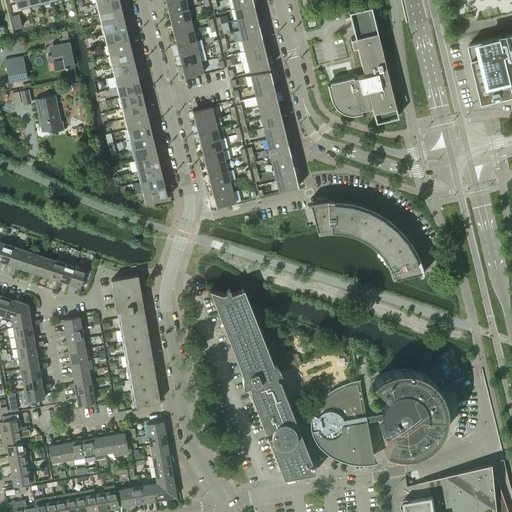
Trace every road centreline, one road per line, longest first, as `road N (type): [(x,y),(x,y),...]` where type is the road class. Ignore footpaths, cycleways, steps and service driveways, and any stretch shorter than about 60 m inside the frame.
road 1 (residential): [(429,269),(398,215),(361,193),(323,189),(188,217)]
road 2 (residential): [(188,217),(141,0)]
road 3 (residential): [(299,88),(309,129),(321,142),(408,172),(453,166)]
road 4 (residential): [(182,234),(0,163)]
road 5 (secondary): [(511,334),(468,163)]
road 6 (residential): [(449,150),(396,154),(333,133),(299,88)]
road 7 (residential): [(182,405),(165,291),(182,234)]
road 8 (secondary): [(453,166),(494,335)]
road 9 (secondary): [(414,0),(449,150)]
road 10 (secondary): [(464,147),(430,0)]
road 11 (residential): [(357,479),(491,443)]
road 12 (unclassified): [(222,503),(357,479)]
road 13 (residential): [(62,423),(182,405)]
